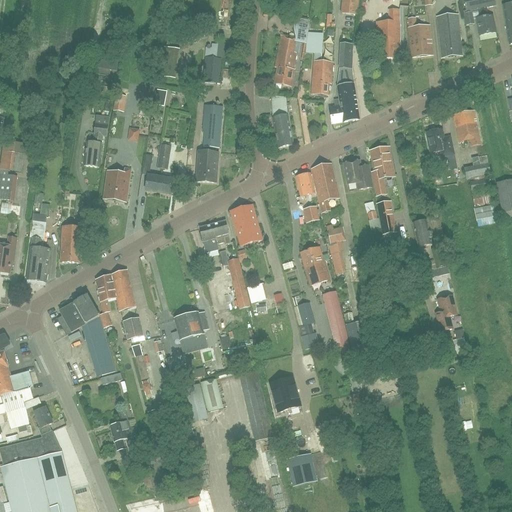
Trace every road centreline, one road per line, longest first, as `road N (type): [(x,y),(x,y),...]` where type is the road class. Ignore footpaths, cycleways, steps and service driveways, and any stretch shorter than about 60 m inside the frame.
road 1 (residential): [(262,177),(511,62)]
road 2 (residential): [(26,309),(262,177)]
road 3 (residential): [(112,511),(26,309)]
road 4 (unclassified): [(262,177),(250,109),(256,0)]
